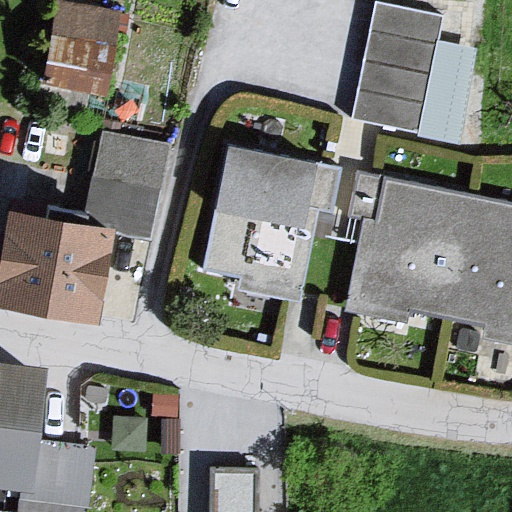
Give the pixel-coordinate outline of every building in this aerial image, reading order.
[(444,14),(378,0),(369,0),(344,118),(470,145),(490,52),(439,40),(444,14)] [(127,28),(47,9),(24,110),(98,127),(127,28)] [(98,138),(87,229),(112,234),(153,245),(177,154),(98,138)] [(325,165),(220,143),(196,260),(243,269),(239,286),(285,295),(302,298),(329,166),(325,165)] [(374,171),(360,168),(351,212),(365,212),(346,307),(356,309),(401,318),(411,305),(447,312),(482,320),(478,335),(511,340),(511,199),(470,191),(374,171)] [(87,229),(0,212),(0,316),(91,334),(112,234),(87,229)] [(33,373),(0,368),(0,490),(19,493),(33,373)]
